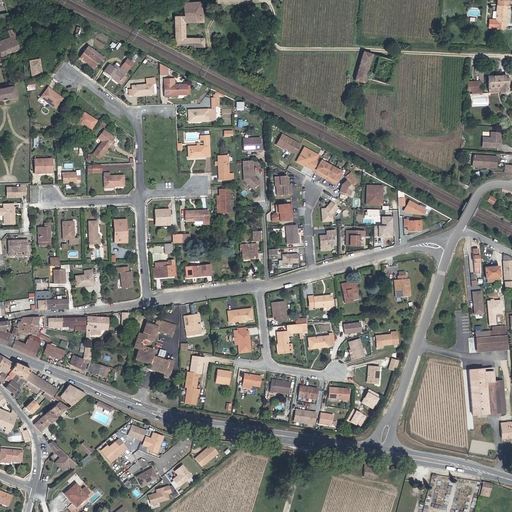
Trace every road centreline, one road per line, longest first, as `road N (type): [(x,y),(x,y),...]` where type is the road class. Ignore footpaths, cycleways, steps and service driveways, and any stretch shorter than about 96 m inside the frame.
road 1 (tertiary): [(448,249),(380,453)]
road 2 (primary): [(0,349),(188,422)]
road 3 (residential): [(448,249),(422,243),(257,287)]
road 4 (primary): [(188,422),(380,453)]
road 5 (residential): [(67,73),(131,118),(138,197)]
road 6 (residential): [(336,371),(319,375),(264,360),(257,287)]
road 7 (residential): [(145,301),(0,316)]
road 8 (primary): [(380,453),(511,480)]
